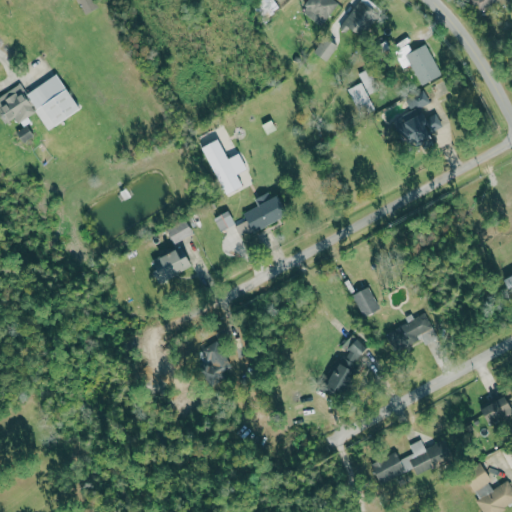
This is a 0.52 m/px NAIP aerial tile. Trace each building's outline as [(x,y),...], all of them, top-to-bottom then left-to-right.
[(77,0),(85,14),(99,7),(94,0),(77,0)] [(312,28),(319,32),(338,2),(335,0),(308,0),(301,11),(316,21),(312,28)] [(359,0),(341,24),(358,38),(378,13),(360,0),(359,0)] [(472,0),(479,13),(501,0),(472,0)] [(314,52),(327,61),(338,45),(325,36),(314,52)] [(441,75),(425,44),(405,54),(421,85),(441,75)] [(80,109),(57,73),(26,93),(20,83),(0,95),(0,116),(4,124),(15,117),(18,122),(36,111),(48,130),(80,109)] [(348,88),(359,115),(373,109),(363,82),(348,88)] [(406,99),(411,110),(393,119),(403,140),(412,136),(417,147),(433,141),(429,133),(440,128),(434,114),(425,118),(420,108),(430,103),(424,90),(406,99)] [(226,195),(244,187),(237,173),(246,169),(239,153),(228,158),(218,139),(202,146),(226,195)] [(287,214),(273,189),(254,199),(257,205),(244,212),(254,232),(287,214)] [(214,217),(220,231),(235,224),(228,210),(214,217)] [(173,242),(193,234),(187,218),(167,227),(173,242)] [(241,239),(254,233),(247,220),(235,226),(241,239)] [(188,256),(182,259),(177,249),(152,260),(162,281),(193,267),(188,256)] [(379,310),(370,287),(354,293),(363,316),(379,310)] [(424,338),(426,343),(437,338),(425,313),(386,333),(395,352),(424,338)] [(344,347),(347,348),(327,389),(342,396),(368,343),(350,334),(344,347)] [(208,361),(201,365),(210,382),(232,369),(216,341),(201,349),(208,361)] [(489,426),(511,415),(511,405),(507,396),(481,408),(489,426)] [(372,463),(380,483),(414,469),(417,476),(451,462),(442,441),(425,448),(421,440),(409,445),(413,453),(399,459),(397,453),(372,463)] [(498,511),(511,505),(511,486),(509,480),(495,487),(483,464),(464,473),(484,511),(498,511)]
